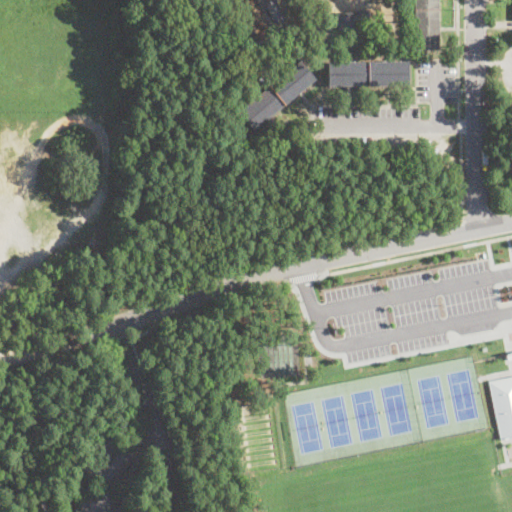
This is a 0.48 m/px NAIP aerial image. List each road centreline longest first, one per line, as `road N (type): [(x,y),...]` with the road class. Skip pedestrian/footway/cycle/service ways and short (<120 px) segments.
road 1 (residential): [(511,219),(295,264),(113,325)]
road 2 (residential): [(477,227),(476,0)]
